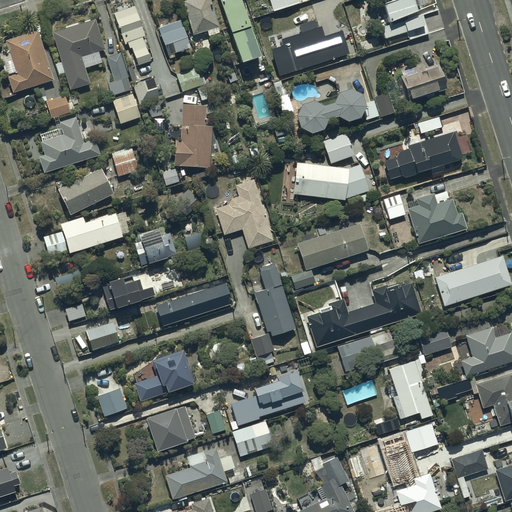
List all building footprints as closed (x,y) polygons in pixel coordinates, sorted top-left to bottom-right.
[(130,7),(128,0),(114,5),(117,12),(112,14),(123,45),(126,44),(128,49),(130,48),(137,65),(150,61),(146,51),(149,49),(134,6),(130,7)] [(210,0),(181,0),(193,33),(207,29),(208,34),(218,30),(217,26),(219,25),(210,0)] [(240,0),(219,0),(240,63),(259,57),(240,0)] [(297,0),(268,0),(270,6),(267,7),(268,12),(298,2),(297,0)] [(380,25),(384,36),(407,29),(409,37),(427,31),(420,12),(419,12),(417,8),(418,7),(415,0),(386,0),(381,2),(388,22),(380,25)] [(104,47),(95,18),(51,31),(60,60),(55,62),(59,73),(64,71),(69,88),(89,82),(85,66),(101,60),(98,48),(104,47)] [(270,47),(279,75),(349,53),(341,28),(323,34),(320,25),(317,26),(314,18),(298,23),(299,27),(293,29),(295,33),(280,37),(282,43),(270,47)] [(180,19),(158,26),(167,55),(168,54),(170,58),(175,56),(174,51),(189,46),(180,19)] [(52,78),(37,29),(0,39),(0,52),(2,60),(11,57),(15,71),(7,74),(12,90),(52,78)] [(128,80),(120,53),(107,57),(114,81),(107,83),(111,95),(130,90),(127,80),(128,80)] [(424,67),(423,63),(401,70),(402,74),(399,75),(405,94),(408,93),(409,98),(425,93),(426,98),(435,95),(434,92),(445,88),(437,63),(424,67)] [(195,68),(175,74),(181,92),(201,86),(195,68)] [(151,76),(132,82),(138,100),(157,94),(151,76)] [(312,98),(300,102),(295,111),(298,125),(310,131),(322,127),(326,117),(337,114),(346,119),(357,115),(363,104),(360,92),(348,86),(336,89),(331,100),(321,103),(312,98)] [(395,110),(389,91),(375,96),(381,115),(395,110)] [(140,115),(132,93),(112,100),(120,122),(140,115)] [(69,111),(64,95),(45,101),(50,117),(69,111)] [(378,115),(373,100),(364,102),(365,106),(363,107),(366,118),(378,115)] [(180,141),(173,141),(173,167),(208,168),(209,154),(215,154),(215,144),(209,144),(210,127),(204,126),(205,106),(181,105),(180,141)] [(84,140),(76,115),(60,120),(64,132),(41,140),(45,153),(38,155),(43,171),(99,153),(94,137),(84,140)] [(441,127),(437,115),(416,122),(420,134),(441,127)] [(461,155),(453,130),(407,144),(408,147),(399,150),(395,157),(384,160),(389,178),(400,175),(404,177),(414,174),(414,172),(430,167),(431,173),(443,170),(441,164),(458,159),(461,155)] [(329,163),(353,155),(345,133),(322,141),(329,163)] [(131,147),(111,152),(117,174),(137,169),(131,147)] [(348,168),(295,162),(292,193),(344,199),(344,198),(368,190),(359,164),(348,168)] [(113,193),(100,167),(81,177),(80,175),(70,180),(71,182),(57,188),(69,214),(113,193)] [(178,182),(173,169),(160,174),(165,186),(178,182)] [(246,250),(272,241),(252,180),(234,186),(237,197),(229,199),(227,205),(213,210),(222,237),(240,231),(246,250)] [(436,203),(433,192),(417,197),(417,199),(408,201),(410,206),(407,207),(418,242),(466,227),(462,212),(457,213),(452,198),(436,203)] [(405,213),(398,193),(382,199),(389,219),(405,213)] [(84,221),(82,216),(59,223),(61,230),(43,235),(49,256),(67,250),(68,252),(122,236),(121,232),(129,230),(126,220),(129,219),(126,210),(115,214),(114,212),(84,221)] [(366,249),(358,224),(329,232),(327,224),(317,227),(320,235),(297,242),(305,268),(366,249)] [(159,235),(157,229),(138,234),(139,238),(134,240),(141,264),(147,262),(147,263),(171,256),(171,254),(176,252),(170,232),(159,235)] [(203,245),(199,232),(182,237),(186,250),(203,245)] [(501,256),(433,277),(442,306),(510,284),(501,256)] [(274,262),(260,267),(261,270),(260,270),(265,288),(254,291),(267,331),(269,330),(271,334),(296,326),(277,265),(275,266),(274,262)] [(67,274),(53,278),(56,291),(87,282),(84,268),(67,273),(67,274)] [(313,282),(309,269),(289,276),(293,289),(313,282)] [(123,281),(121,274),(106,279),(115,307),(154,294),(151,286),(143,289),(139,278),(134,280),(133,278),(123,281)] [(154,303),(161,324),(232,303),(226,281),(154,303)] [(346,313),(341,299),(327,303),(328,306),(316,309),(317,312),(315,313),(315,314),(305,317),(315,348),(368,330),(369,333),(382,329),(381,326),(420,313),(410,282),(398,287),(397,285),(387,288),(386,285),(370,290),(374,303),(346,313)] [(118,340),(112,321),(84,330),(91,349),(118,340)] [(417,337),(423,354),(450,345),(444,327),(417,337)] [(493,338),(490,327),(464,335),(470,357),(459,360),(464,376),(511,360),(511,341),(509,333),(493,338)] [(389,329),(336,346),(345,371),(378,359),(379,362),(398,355),(389,329)] [(274,350),(268,332),(250,338),(259,364),(273,359),(270,351),(274,350)] [(194,379),(183,349),(152,360),(157,374),(134,382),(140,400),(191,382),(191,380),(194,379)] [(411,354),(413,360),(387,369),(393,385),(389,387),(392,397),(391,397),(398,418),(417,412),(420,419),(431,415),(420,382),(425,381),(419,364),(425,362),(422,354),(417,356),(416,352),(411,354)] [(293,365),(282,368),(283,373),(276,375),(277,380),(252,387),(254,395),(230,402),(235,421),(231,422),(233,429),(238,427),(237,424),(259,418),(259,416),(304,402),(293,365)] [(511,372),(476,383),(473,377),(432,390),(433,394),(439,392),(442,401),(458,396),(457,393),(472,389),(474,394),(479,392),(483,408),(494,404),(500,425),(511,421),(511,372)] [(125,407),(118,388),(95,396),(103,415),(125,407)] [(190,413),(188,405),(174,409),(173,408),(143,417),(154,451),(185,441),(184,440),(193,437),(185,415),(190,413)] [(224,430),(218,410),(205,414),(211,434),(224,430)] [(273,442),(266,422),(233,433),(241,455),(264,447),(264,445),(273,442)] [(437,443),(431,423),(405,432),(411,451),(437,443)] [(473,437),(469,426),(460,429),(464,440),(473,437)] [(428,511),(440,508),(428,473),(419,476),(404,432),(378,440),(394,486),(406,482),(407,486),(394,490),(399,506),(379,511),(428,511)] [(226,482),(215,447),(186,456),(190,467),(164,475),(172,498),(226,482)] [(487,468),(480,449),(450,460),(462,497),(469,495),(462,476),(487,468)] [(496,469),(494,470),(503,500),(511,497),(511,452),(507,454),(508,457),(494,461),(496,469)] [(367,455),(353,460),(355,467),(360,465),(364,480),(369,478),(365,464),(369,463),(367,455)] [(320,499),(297,511),(352,511),(339,484),(347,481),(336,457),(322,463),(330,479),(318,485),(318,486),(315,488),(320,499)] [(0,495),(14,491),(13,486),(19,484),(14,471),(9,473),(7,467),(0,469),(0,495)] [(262,511),(272,509),(266,489),(250,493),(255,511),(262,511)] [(211,511),(206,497),(189,503),(190,506),(170,511),(211,511)]
